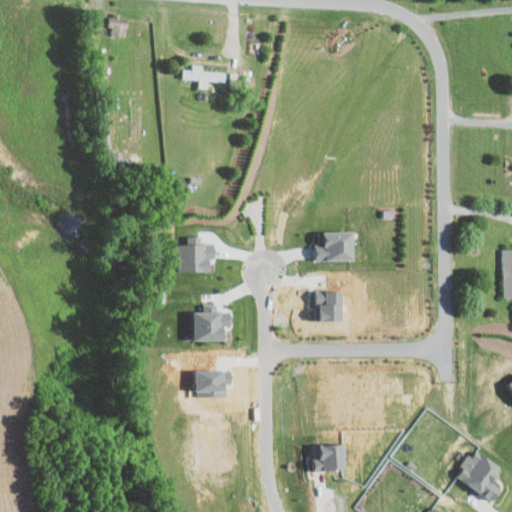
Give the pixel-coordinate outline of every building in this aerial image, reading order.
[(198,79),(198,87),(207,88),(207,80),(224,81),(224,71),(201,70),(202,63),(191,63),(191,68),(182,68),(182,78),(198,79)] [(321,230),(322,246),(314,247),(315,259),(352,259),(352,230),(321,230)] [(511,247),(501,248),(503,297),(511,296),(511,247)] [(224,339),(224,326),(230,326),(229,310),(191,311),(192,340),(224,339)] [(313,470),(344,468),(342,442),(311,444),(313,470)] [(461,466),(462,467),(456,476),(491,500),(499,488),(489,481),(500,466),(473,448),(461,466)]
